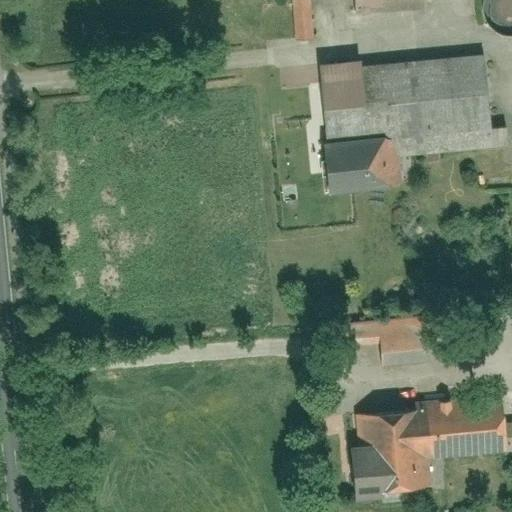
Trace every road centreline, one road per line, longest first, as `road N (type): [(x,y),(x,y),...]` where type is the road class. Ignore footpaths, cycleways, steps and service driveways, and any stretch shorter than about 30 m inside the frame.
road 1 (unknown): [(6,359),(298,339)]
road 2 (tertiary): [(21,511),(0,289)]
